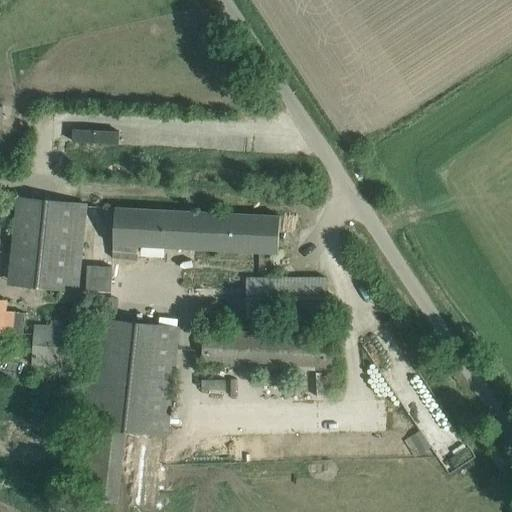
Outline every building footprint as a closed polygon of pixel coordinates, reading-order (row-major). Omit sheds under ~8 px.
[(87,205),(17,197),(10,266),(17,266),(15,284),(78,291),(87,205)] [(280,216),(115,208),(112,259),(137,260),(138,246),(277,254),(280,216)] [(246,318),(326,318),(326,278),(246,278),(246,318)] [(21,334),(23,334),(25,313),(5,311),(6,300),(0,299),(0,332),(20,334),(20,335),(21,335),(21,334)] [(95,319),(84,426),(124,430),(166,435),(179,328),(116,321),(95,319)] [(70,328),(34,326),(32,364),(68,366),(70,328)] [(202,331),(201,366),(331,371),(332,336),(202,331)]
